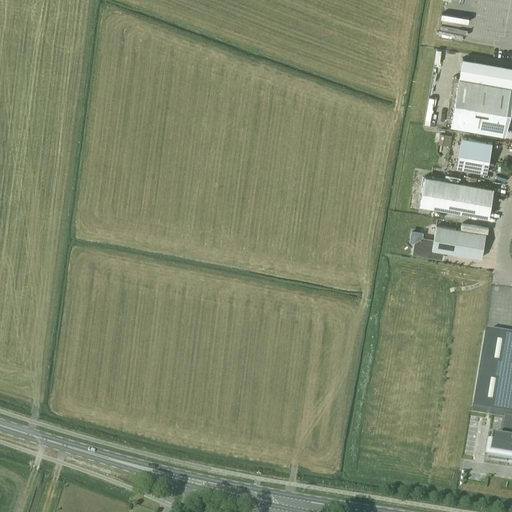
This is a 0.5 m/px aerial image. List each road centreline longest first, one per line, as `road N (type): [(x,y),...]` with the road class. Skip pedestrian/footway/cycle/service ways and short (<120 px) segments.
road 1 (primary): [(0,427),(164,474)]
road 2 (primary): [(287,495),(164,474)]
road 3 (primary): [(164,474),(283,508)]
